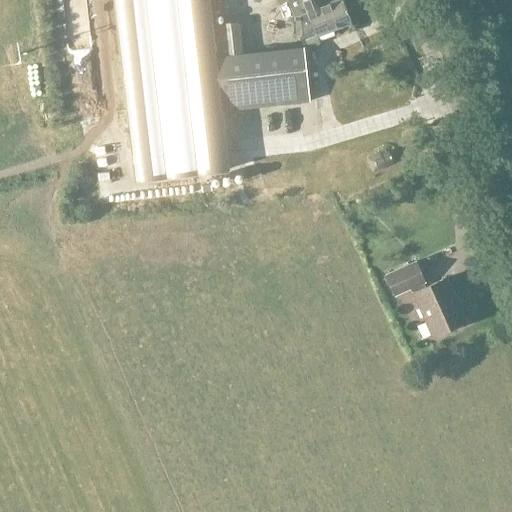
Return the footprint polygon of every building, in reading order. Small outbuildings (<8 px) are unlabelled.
[(236,23),(211,26),(207,0),(114,0),(133,179),(227,169),(221,109),(307,101),(301,48),(239,54),(236,23)] [(299,20),(301,43),(350,23),(340,0),(334,0),(319,6),(316,0),(285,0),(294,20),(299,20)] [(68,85),(89,84),(88,71),(67,73),(68,85)] [(91,92),(83,90),(81,100),(71,97),(68,109),(85,114),(91,92)] [(372,172),(392,163),(387,150),(379,154),(378,152),(366,158),(372,172)] [(424,287),(413,262),(383,275),(392,296),(408,289),(430,337),(464,322),(445,278),(424,287)]
